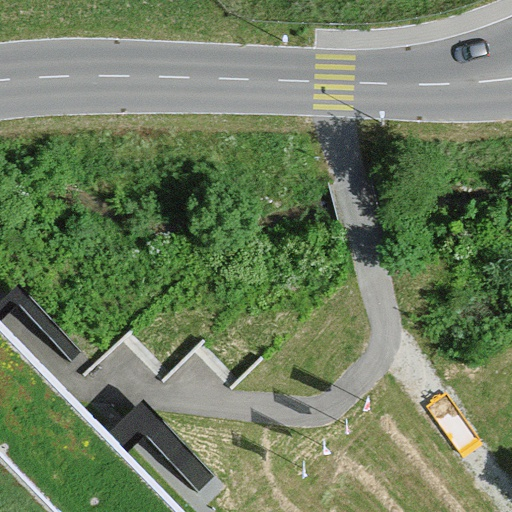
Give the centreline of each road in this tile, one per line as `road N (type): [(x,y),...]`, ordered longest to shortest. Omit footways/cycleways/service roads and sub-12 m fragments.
road 1 (track): [(333,81),(333,117),(392,341),(511,502)]
road 2 (unclassified): [(459,83),(0,80)]
